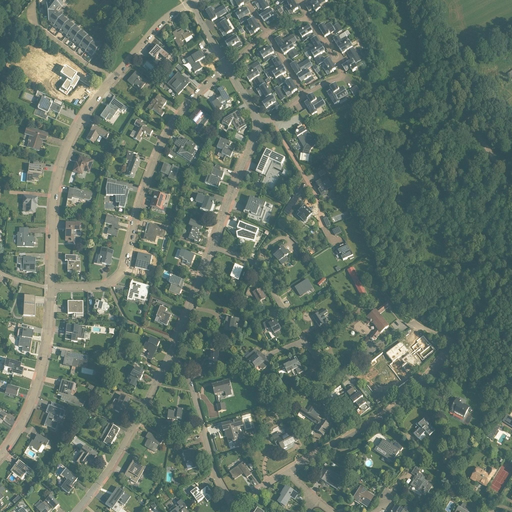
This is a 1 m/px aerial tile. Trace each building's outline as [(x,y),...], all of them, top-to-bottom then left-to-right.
[(59,10),(61,7),(52,0),(47,0),(47,1),(48,1),(46,4),(47,12),(50,11),(50,12),(56,12),(58,9),(59,10)] [(264,11),(269,8),(266,3),(266,2),(265,1),(265,2),(264,0),(260,0),(258,1),(255,3),(258,8),(261,6),(264,11)] [(291,0),(287,3),(289,6),(286,8),(290,15),(293,13),(298,10),(292,0),(291,0)] [(319,6),(318,5),(323,1),(322,0),(314,0),(315,1),(306,7),(309,12),(313,9),(313,10),(314,9),(316,13),(320,10),(318,6),(319,6)] [(103,13),(105,16),(108,12),(109,13),(114,7),(110,3),(105,9),(105,10),(103,13)] [(227,12),(224,7),(213,13),(211,9),(206,12),(212,22),(227,12)] [(269,8),(264,11),(263,12),(265,15),(261,17),(264,22),(269,19),(271,22),(276,19),(269,8)] [(249,14),(246,9),(242,12),(240,9),(234,12),(241,24),(246,21),(244,17),(249,14)] [(62,15),(59,13),(59,14),(56,12),(50,12),(50,14),(47,14),(48,22),(51,24),(50,25),(53,27),(62,15)] [(53,27),(56,29),(57,28),(60,31),(59,32),(69,20),(68,21),(64,18),(65,17),(62,15),(53,27)] [(59,32),(60,32),(62,34),(63,33),(66,36),(66,37),(75,25),(74,26),(71,23),(72,22),(69,20),(59,32)] [(251,35),(259,30),(253,20),(248,23),(252,29),(248,31),(251,35)] [(221,24),(224,30),(221,32),(224,37),(232,31),(230,28),(230,27),(229,27),(226,21),(221,24)] [(323,25),(319,28),(325,37),(334,31),(336,34),(342,31),(338,24),(332,28),(331,26),(326,29),(323,25)] [(66,37),(69,39),(69,38),(73,41),(72,42),(81,30),(80,31),(77,28),(78,27),(75,25),(66,37)] [(297,30),(299,34),(304,42),(310,38),(308,35),(312,32),(309,28),(304,31),(302,28),(297,30)] [(75,44),(76,43),(79,46),(78,47),(88,35),(87,36),(83,33),(84,32),(82,30),(81,30),(72,42),(75,44)] [(176,32),(172,34),(175,39),(174,40),(180,49),(184,46),(182,42),(185,40),(186,43),(189,42),(193,39),(191,36),(193,35),(192,36),(189,32),(185,35),(183,32),(178,35),(176,32)] [(333,40),(339,49),(349,43),(346,38),(344,34),(338,37),(333,40)] [(79,47),(81,49),(82,48),(85,51),(85,52),(94,40),(93,41),(90,38),(91,37),(88,35),(78,47),(79,47)] [(230,42),(226,44),(229,49),(234,46),(237,49),(241,46),(234,35),(229,38),(230,42)] [(281,50),(291,44),(297,41),(294,37),(289,40),(288,39),(282,42),(280,38),(275,41),(281,50)] [(312,54),(322,48),(316,38),(311,41),(314,45),(308,48),(309,50),(305,53),(304,53),(307,57),(312,54)] [(85,52),(88,54),(88,53),(92,56),(91,57),(97,51),(98,51),(101,47),(96,43),(97,42),(94,40),(85,52)] [(350,58),(356,54),(349,43),(339,49),(342,54),(348,51),(350,54),(348,55),(350,58)] [(291,44),(281,50),(284,55),(290,52),(292,55),(290,56),(292,59),(298,56),(291,44)] [(168,55),(164,53),(157,47),(149,56),(155,61),(159,55),(164,59),(168,55)] [(274,53),(271,48),(266,51),(264,47),(258,50),(266,63),(271,59),(269,56),(274,53)] [(312,54),(319,65),(325,62),(322,58),(321,59),(319,56),(325,52),(322,48),(312,54)] [(199,64),(198,62),(205,58),(201,52),(192,57),(193,60),(189,63),(194,71),(192,72),(193,74),(195,73),(202,69),(199,64)] [(360,61),(356,54),(350,58),(352,61),(342,67),(345,72),(350,69),(350,70),(351,69),(353,72),(357,69),(355,66),(356,66),(355,64),(360,61)] [(273,75),(283,69),(277,59),(273,62),(275,66),(264,73),(268,78),(273,75)] [(328,68),(324,71),(327,75),(330,73),(331,73),(335,70),(329,60),(324,63),(328,68)] [(297,76),(301,73),(307,69),(312,66),(310,62),(304,65),(303,64),(298,67),(295,63),(291,66),(297,76)] [(256,71),(262,68),(259,64),(254,68),(253,66),(248,69),(245,65),(241,68),(246,78),(256,71)] [(68,80),(63,87),(63,88),(62,89),(62,88),(61,89),(62,89),(61,91),(68,96),(80,79),(76,76),(77,75),(65,67),(60,75),(68,80)] [(259,86),(260,88),(265,85),(257,72),(262,69),(262,68),(256,71),(246,78),(249,82),(255,79),(257,82),(255,83),(258,87),(259,86)] [(283,69),(273,75),(280,86),(286,83),(284,79),(282,80),(280,77),(286,73),(283,69)] [(307,69),(301,73),(303,76),(299,79),(301,83),(307,80),(309,83),(314,81),(312,77),(307,69)] [(128,82),(133,86),(134,85),(137,87),(136,89),(139,92),(141,89),(141,90),(145,86),(144,85),(147,81),(136,72),(128,82)] [(167,85),(171,88),(175,92),(178,95),(189,83),(178,73),(167,85)] [(291,81),(286,84),(288,87),(284,90),(288,97),(297,91),(291,81)] [(263,93),(266,98),(271,95),(268,90),(268,89),(267,88),(267,89),(265,85),(260,88),(257,90),(260,95),(263,93)] [(335,85),(330,88),(332,91),(328,94),(335,105),(339,103),(338,101),(348,95),(343,88),(339,91),(339,90),(338,90),(335,85)] [(354,96),(360,93),(356,87),(351,91),(354,96)] [(230,101),(222,88),(218,90),(222,97),(217,100),(217,101),(212,104),(217,112),(222,109),(221,107),(223,106),(221,104),(226,101),(227,103),(230,101)] [(271,95),(266,98),(265,99),(267,102),(263,104),(266,109),(269,107),(272,111),(278,107),(271,95)] [(161,109),(163,107),(164,107),(167,102),(158,96),(156,99),(155,101),(153,104),(153,105),(155,107),(153,111),(162,117),(161,116),(164,112),(165,113),(162,111),(162,110),(161,109)] [(308,99),(309,101),(305,104),(312,115),(317,113),(316,111),(325,106),(321,99),(316,101),(316,100),(316,101),(312,96),(308,99)] [(47,114),(49,109),(59,114),(61,108),(52,104),(52,103),(50,102),(50,103),(42,99),(37,109),(42,112),(40,116),(46,119),(47,117),(44,116),(45,113),(47,114)] [(107,107),(104,111),(100,117),(105,120),(109,115),(113,118),(118,110),(122,112),(123,110),(125,112),(127,109),(125,107),(113,99),(108,107),(107,107)] [(300,114),(303,119),(309,116),(306,110),(300,114)] [(197,125),(198,126),(194,131),(198,134),(210,118),(207,115),(201,122),(200,121),(204,116),(197,111),(190,120),(197,125)] [(246,126),(237,112),(231,116),(224,120),(222,124),(229,128),(233,120),(239,130),(238,133),(242,127),(245,125),(246,127),(246,126)] [(146,126),(137,121),(135,126),(139,128),(133,139),(136,141),(140,142),(142,138),(140,137),(143,132),(144,133),(144,134),(145,134),(146,133),(150,136),(153,132),(146,128),(146,126)] [(86,140),(94,144),(99,135),(106,140),(109,135),(93,126),(90,131),(91,132),(86,140)] [(295,134),(297,137),(304,149),(303,151),(303,152),(302,154),(301,154),(300,160),(308,161),(309,155),(310,152),(311,150),(313,147),(315,145),(312,140),(311,141),(308,137),(309,136),(307,134),(306,133),(306,132),(304,129),(302,126),(297,129),(299,132),(298,132),(297,132),(296,132),(296,133),(296,134),(295,134)] [(47,135),(27,129),(25,135),(31,137),(28,148),(39,152),(41,144),(39,143),(40,140),(45,141),(47,135)] [(180,149),(181,149),(178,154),(177,153),(184,158),(190,162),(193,157),(197,152),(194,150),(196,146),(185,139),(183,142),(179,139),(176,144),(182,147),(180,149)] [(220,150),(218,156),(224,159),(225,156),(230,158),(234,149),(230,148),(230,147),(230,146),(231,144),(221,140),(217,148),(220,150)] [(281,166),(285,158),(266,150),(264,154),(261,162),(260,161),(255,172),(256,172),(256,173),(262,175),(266,177),(273,162),(281,166)] [(126,157),(131,159),(132,159),(126,176),(133,178),(134,174),(135,175),(136,170),(137,171),(139,166),(138,165),(139,161),(137,161),(139,157),(132,155),(128,153),(126,157)] [(89,173),(90,169),(92,161),(79,157),(77,164),(76,164),(73,172),(82,175),(83,171),(89,173)] [(161,173),(170,176),(169,179),(175,181),(179,169),(173,167),(174,166),(173,166),(172,167),(165,164),(161,173)] [(30,166),(29,173),(27,173),(26,183),(34,183),(34,181),(38,182),(39,174),(42,174),(42,167),(30,166)] [(212,176),(209,185),(218,188),(221,179),(222,180),(224,173),(218,171),(219,169),(220,170),(219,169),(215,168),(214,167),(211,176),(212,176)] [(325,177),(325,176),(325,175),(326,175),(323,171),(318,174),(322,180),(316,184),(320,190),(318,190),(320,194),(332,187),(325,177)] [(126,200),(129,190),(126,190),(126,188),(124,187),(114,186),(115,181),(107,180),(105,191),(106,196),(115,197),(115,204),(119,204),(118,207),(124,209),(126,203),(127,203),(126,200)] [(85,192),(76,190),(77,188),(74,188),(73,190),(69,189),(67,200),(71,201),(72,199),(83,201),(90,202),(92,193),(85,192)] [(155,193),(153,200),(151,207),(162,211),(166,197),(155,193)] [(251,195),(250,195),(243,215),(244,215),(245,212),(249,213),(252,213),(251,214),(257,216),(260,207),(264,208),(266,204),(256,200),(256,201),(254,200),(254,199),(250,198),(251,195)] [(213,204),(214,203),(213,203),(214,201),(207,198),(207,199),(198,196),(196,202),(204,205),(203,209),(210,212),(213,204)] [(290,217),(301,200),(295,196),(284,213),(290,217)] [(37,198),(24,198),(23,204),(27,204),(26,213),(35,213),(35,207),(35,205),(36,205),(37,198)] [(304,207),(302,210),(301,209),(299,211),(300,212),(297,216),(304,223),(312,214),(311,214),(310,213),(311,212),(308,209),(307,209),(306,209),(307,208),(306,207),(305,208),(304,207)] [(115,218),(112,217),(106,216),(104,224),(112,226),(111,230),(108,229),(107,234),(117,237),(116,238),(117,238),(118,232),(118,231),(118,230),(119,230),(116,229),(116,227),(117,228),(120,219),(116,218),(115,218)] [(203,226),(191,222),(189,227),(193,228),(189,240),(195,242),(194,243),(195,243),(198,244),(201,238),(197,237),(200,230),(201,231),(203,226)] [(80,231),(80,224),(66,223),(66,228),(66,241),(68,241),(68,244),(73,244),(73,236),(72,236),(72,231),(80,231)] [(254,242),(259,230),(240,223),(237,229),(242,231),(237,234),(237,238),(254,242)] [(145,234),(144,239),(144,240),(155,243),(157,235),(165,237),(167,228),(163,227),(162,227),(150,224),(148,232),(149,232),(149,234),(145,234)] [(333,230),(335,235),(342,232),(339,227),(333,230)] [(29,248),(29,247),(33,247),(33,243),(35,244),(35,239),(28,239),(29,229),(17,229),(17,239),(16,247),(29,248)] [(337,248),(340,254),(341,254),(342,256),(341,257),(343,261),(349,258),(350,259),(354,257),(353,256),(346,243),(337,248)] [(282,248),(279,250),(276,253),(276,252),(273,254),(279,262),(282,265),(288,260),(286,257),(290,253),(287,250),(285,251),(283,249),(282,248)] [(109,266),(110,265),(111,265),(112,261),(111,261),(113,252),(102,249),(100,256),(103,257),(102,260),(99,259),(97,264),(101,265),(102,264),(109,266)] [(179,259),(188,262),(186,265),(190,267),(194,255),(182,250),(179,259)] [(135,268),(149,271),(152,256),(138,254),(137,258),(139,259),(137,268),(135,268)] [(79,274),(79,266),(75,266),(76,257),(65,256),(65,262),(69,262),(69,265),(68,265),(68,272),(67,272),(76,272),(76,274),(79,274)] [(34,273),(34,271),(35,271),(35,262),(35,260),(35,258),(34,258),(23,258),(23,259),(22,259),(22,258),(17,258),(17,264),(18,264),(19,265),(20,265),(20,270),(23,271),(23,272),(27,272),(26,273),(32,273),(36,274),(36,273),(34,273)] [(228,277),(239,281),(241,274),(240,274),(242,269),(236,266),(233,273),(230,272),(228,277)] [(362,287),(352,268),(347,271),(357,290),(358,290),(364,301),(368,299),(362,288),(362,287)] [(184,282),(182,281),(181,281),(173,278),(170,284),(172,285),(171,289),(175,290),(175,291),(180,293),(179,294),(180,294),(182,288),(181,288),(182,286),(183,286),(184,282)] [(308,285),(310,284),(308,279),(295,288),(301,296),(311,290),(308,285)] [(133,300),(134,295),(146,298),(149,287),(137,284),(138,284),(137,288),(137,289),(137,290),(134,290),(134,289),(133,289),(130,288),(129,293),(127,298),(133,300)] [(258,291),(254,294),(251,293),(252,290),(249,289),(246,296),(250,297),(253,298),(255,296),(259,303),(265,299),(261,290),(258,292),(258,291)] [(22,316),(34,316),(35,306),(34,306),(34,304),(35,304),(35,303),(34,303),(35,298),(35,297),(24,296),(23,308),(22,308),(22,316)] [(104,313),(104,312),(105,313),(107,305),(105,305),(105,303),(104,300),(101,302),(101,304),(95,302),(95,303),(96,303),(94,310),(97,310),(97,312),(99,314),(104,313)] [(68,302),(68,314),(83,314),(83,302),(74,302),(73,302),(68,302)] [(370,338),(371,339),(371,340),(373,341),(374,341),(375,341),(376,339),(377,339),(377,338),(380,333),(381,333),(389,327),(379,315),(389,307),(386,303),(376,312),(376,311),(364,320),(368,324),(371,322),(376,328),(370,338)] [(160,319),(159,323),(167,326),(171,315),(168,314),(166,314),(167,310),(161,307),(156,317),(160,318),(159,319),(160,319)] [(328,327),(325,323),(321,317),(327,313),(325,310),(319,314),(318,313),(314,316),(315,317),(313,318),(319,327),(322,325),(325,329),(328,327)] [(243,321),(231,319),(227,317),(225,322),(231,324),(230,330),(237,332),(238,324),(242,325),(243,321)] [(277,333),(278,335),(282,333),(276,321),(273,323),(273,322),(272,323),(270,324),(269,321),(263,324),(265,330),(271,328),(274,334),(277,333)] [(66,326),(66,328),(66,333),(65,335),(71,336),(71,342),(77,343),(77,339),(83,340),(84,330),(82,329),(82,327),(66,326)] [(23,330),(21,347),(30,349),(29,353),(33,332),(23,330)] [(401,343),(386,355),(393,363),(397,359),(403,366),(401,367),(402,369),(403,368),(407,373),(418,364),(412,356),(416,353),(423,361),(436,351),(430,344),(423,336),(416,341),(418,343),(408,351),(401,343)] [(156,351),(158,348),(157,348),(160,343),(159,343),(159,344),(154,342),(155,340),(151,339),(149,344),(150,345),(147,351),(150,352),(147,358),(152,360),(153,360),(152,360),(156,351)] [(255,350),(246,359),(254,368),(259,363),(264,368),(270,363),(262,355),(261,357),(255,350)] [(87,362),(88,357),(60,351),(66,353),(66,354),(63,354),(62,357),(64,358),(63,365),(72,367),(73,360),(87,362)] [(209,365),(212,365),(218,365),(218,354),(214,354),(214,356),(209,356),(209,361),(209,365)] [(296,361),(290,364),(289,364),(288,363),(287,364),(287,365),(285,366),(284,367),(284,368),(288,374),(297,369),(300,374),(304,372),(300,365),(299,366),(294,358),(296,358),(296,357),(294,358),(296,361)] [(11,375),(12,373),(21,376),(23,369),(18,368),(19,364),(21,364),(6,360),(5,363),(3,363),(2,367),(8,369),(7,374),(11,375)] [(144,372),(135,368),(132,376),(134,377),(131,385),(136,387),(139,380),(140,381),(143,376),(142,376),(144,372)] [(266,381),(271,385),(275,381),(270,376),(266,381)] [(85,401),(72,396),(71,396),(74,384),(62,380),(63,381),(61,387),(60,386),(58,395),(57,395),(61,397),(60,399),(82,408),(85,401)] [(215,395),(225,393),(226,396),(232,394),(231,391),(229,381),(223,383),(213,386),(215,395)] [(5,389),(6,389),(5,393),(16,396),(17,397),(19,389),(0,383),(0,388),(4,390),(5,389)] [(359,408),(366,403),(362,398),(363,397),(359,393),(358,394),(353,388),(347,393),(352,399),(350,400),(354,404),(355,403),(359,408)] [(125,408),(129,400),(121,396),(119,400),(120,400),(119,402),(114,400),(110,408),(115,411),(119,413),(120,410),(122,411),(124,412),(124,411),(125,411),(126,408),(125,408)] [(450,413),(454,415),(455,412),(456,412),(455,413),(464,418),(469,408),(460,404),(459,404),(461,401),(457,399),(450,413)] [(226,411),(224,404),(217,405),(218,413),(219,413),(219,412),(226,411)] [(45,422),(46,422),(44,426),(55,430),(58,424),(52,422),(53,420),(52,420),(54,415),(60,417),(59,417),(63,419),(65,412),(48,406),(46,413),(46,412),(49,413),(46,422),(45,422)] [(303,408),(299,413),(317,425),(314,430),(323,436),(330,426),(321,420),(311,413),(314,408),(310,406),(307,411),(303,408)] [(168,420),(177,421),(177,419),(182,420),(181,420),(183,411),(183,410),(178,410),(178,413),(175,412),(175,411),(174,412),(169,411),(168,420)] [(435,432),(427,424),(426,422),(428,420),(426,417),(427,416),(425,414),(421,418),(424,420),(418,426),(421,428),(414,435),(418,440),(425,433),(429,437),(435,432)] [(229,444),(232,443),(238,441),(237,436),(239,435),(237,435),(236,428),(243,426),(241,420),(222,426),(224,432),(225,431),(227,431),(227,433),(226,434),(229,444)] [(111,445),(119,430),(108,424),(105,430),(106,431),(105,434),(103,433),(100,439),(104,442),(103,444),(110,448),(111,446),(113,447),(111,445)] [(498,426),(487,437),(492,440),(495,436),(491,433),(495,430),(498,432),(500,427),(498,426)] [(282,438),(281,436),(279,433),(272,437),(274,440),(273,440),(277,446),(279,445),(282,450),(287,447),(287,446),(290,444),(290,445),(298,441),(293,432),(292,432),(290,428),(286,431),(288,435),(282,438)] [(159,447),(163,441),(158,438),(158,439),(149,434),(146,439),(148,440),(147,441),(143,449),(153,455),(159,445),(159,446),(159,447)] [(28,447),(38,452),(42,446),(45,448),(49,442),(37,435),(35,439),(35,440),(34,442),(32,441),(28,447)] [(395,441),(392,446),(383,440),(378,449),(394,459),(399,451),(400,452),(402,448),(395,441)] [(467,444),(464,447),(469,452),(472,448),(467,444)] [(75,462),(76,462),(79,464),(80,461),(84,464),(83,465),(84,466),(85,465),(89,460),(92,462),(97,455),(96,454),(97,454),(85,446),(82,451),(75,462)] [(198,467),(194,452),(193,451),(183,453),(188,470),(198,467)] [(16,465),(15,465),(16,466),(11,472),(10,472),(19,478),(24,471),(27,474),(30,470),(19,461),(16,465)] [(124,477),(136,484),(138,480),(137,480),(142,471),(143,472),(145,468),(138,463),(137,464),(135,463),(135,462),(133,461),(124,477)] [(250,475),(251,475),(243,463),(238,466),(234,470),(232,467),(228,470),(230,472),(229,473),(233,477),(232,478),(233,479),(234,479),(235,480),(244,474),(247,478),(247,477),(250,475)] [(428,493),(432,486),(431,485),(433,483),(423,477),(423,476),(419,473),(421,470),(416,467),(412,473),(412,474),(412,473),(417,477),(414,481),(410,486),(411,486),(411,485),(423,493),(424,490),(428,493)] [(324,468),(318,478),(337,489),(343,480),(324,468)] [(476,481),(480,483),(486,487),(492,478),(491,478),(495,471),(492,469),(488,475),(477,469),(471,479),(475,482),(476,481)] [(77,479),(65,470),(61,475),(67,480),(61,488),(68,494),(71,490),(72,490),(70,488),(78,479),(77,479)] [(295,501),(299,495),(286,487),(282,492),(284,493),(278,502),(284,507),(290,497),(295,501)] [(366,490),(361,487),(356,495),(354,495),(352,499),(358,503),(359,501),(368,506),(373,498),(365,492),(366,490)] [(25,488),(22,491),(20,494),(23,497),(28,491),(25,488)] [(117,501),(118,502),(118,501),(120,499),(122,500),(120,503),(124,506),(130,498),(117,488),(113,494),(114,494),(112,497),(111,496),(111,497),(105,505),(112,510),(112,509),(117,501)] [(207,496),(210,500),(214,496),(208,488),(200,493),(197,489),(191,493),(198,503),(207,496)] [(14,504),(20,499),(18,496),(12,502),(14,504)] [(53,510),(55,508),(59,505),(50,496),(42,504),(43,505),(38,511),(39,511),(48,511),(49,511),(49,510),(51,508),(53,510)] [(187,511),(186,509),(187,508),(181,501),(177,504),(181,509),(180,510),(178,508),(172,511),(187,511)]
